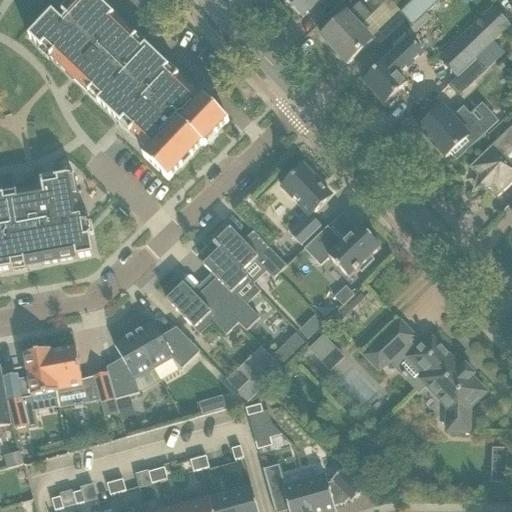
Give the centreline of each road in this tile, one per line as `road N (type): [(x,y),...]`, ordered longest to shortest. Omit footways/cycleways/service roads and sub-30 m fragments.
road 1 (residential): [(0,320),(82,304),(112,289),(308,104)]
road 2 (tertiary): [(511,312),(308,104)]
road 3 (tertiary): [(308,104),(208,0)]
